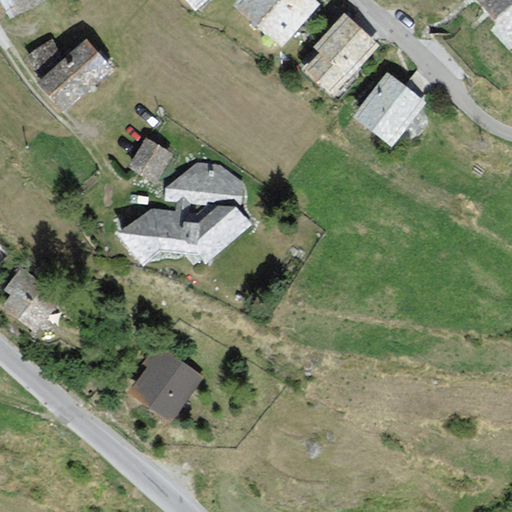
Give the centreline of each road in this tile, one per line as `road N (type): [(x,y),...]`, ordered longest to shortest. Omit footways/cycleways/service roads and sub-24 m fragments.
road 1 (tertiary): [(184,511),(0,346)]
road 2 (unclassified): [(359,0),(474,112),(511,134)]
